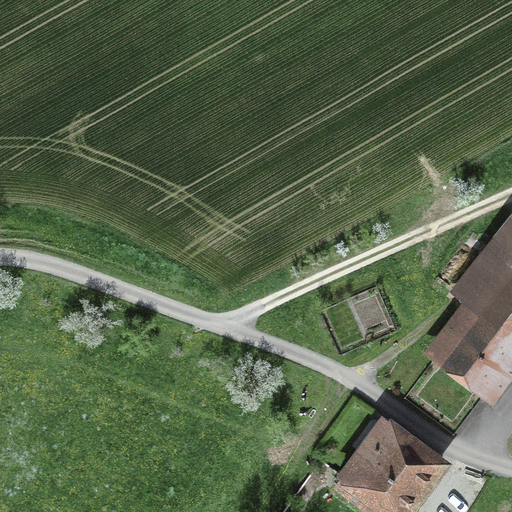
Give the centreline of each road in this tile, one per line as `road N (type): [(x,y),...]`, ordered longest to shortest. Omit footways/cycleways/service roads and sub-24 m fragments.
road 1 (residential): [(511,472),(473,464),(355,378),(80,272),(0,255)]
road 2 (track): [(224,324),(511,196)]
